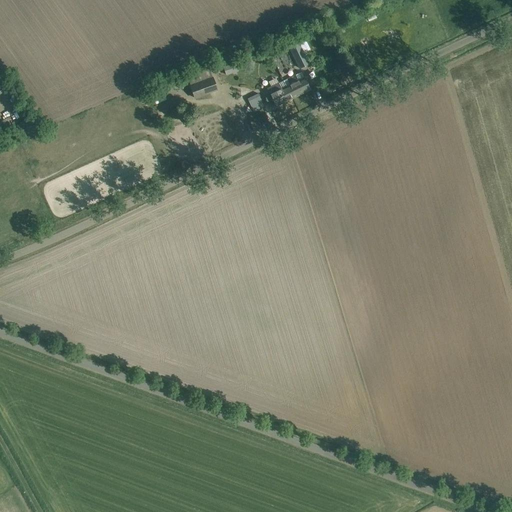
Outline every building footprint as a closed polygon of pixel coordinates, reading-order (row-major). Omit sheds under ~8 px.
[(298,43),(289,47),(300,68),(309,64),(309,63),(312,62),(306,51),(308,50),(305,43),(300,46),(298,43)] [(279,49),(272,52),(275,58),(281,56),(279,49)] [(284,80),(292,98),(310,89),(301,72),(284,80)] [(5,76),(0,79),(0,83),(7,97),(15,93),(5,76)] [(194,97),(217,89),(213,77),(190,85),(194,97)] [(292,98),(284,80),(271,87),(273,92),(270,94),(276,106),(292,98)] [(258,93),(247,98),(253,112),(264,107),(258,93)] [(25,121),(21,122),(21,123),(26,134),(40,129),(35,117),(32,118),(29,119),(25,121)]
